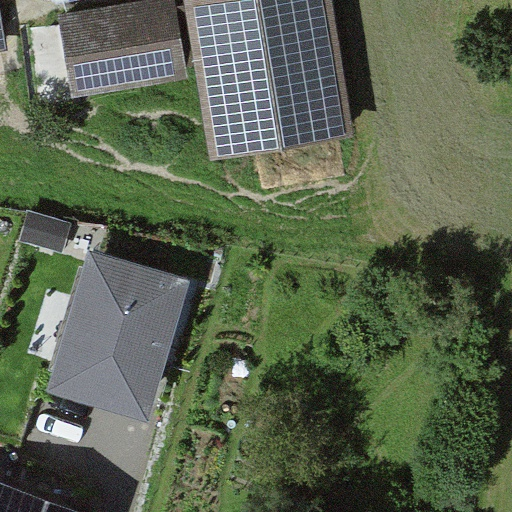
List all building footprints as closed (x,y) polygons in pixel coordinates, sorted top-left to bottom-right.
[(0,0),(0,48),(9,47),(9,44),(1,0),(0,0)] [(334,0),(116,0),(60,9),(73,92),(198,72),(211,152),(355,129),(334,0)] [(72,220),(34,210),(25,243),(63,253),(72,220)] [(185,274),(90,245),(50,377),(146,406),(185,274)] [(96,511),(0,475),(0,511),(96,511)]
